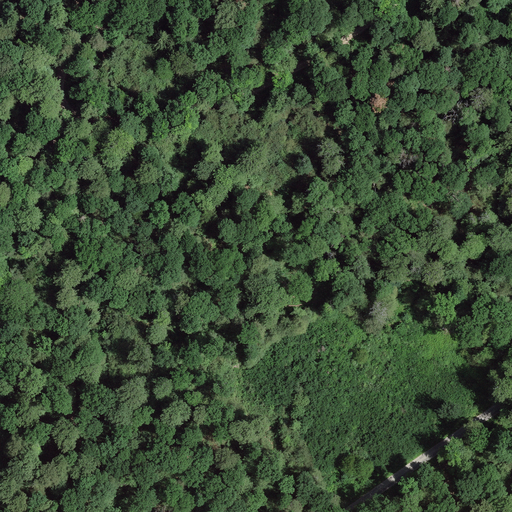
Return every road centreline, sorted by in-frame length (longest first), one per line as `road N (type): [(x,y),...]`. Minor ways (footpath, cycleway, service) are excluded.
road 1 (track): [(90,125),(232,100),(322,55),(399,0)]
road 2 (unclassified): [(511,399),(347,511)]
road 3 (track): [(90,125),(71,115),(61,85),(117,0)]
